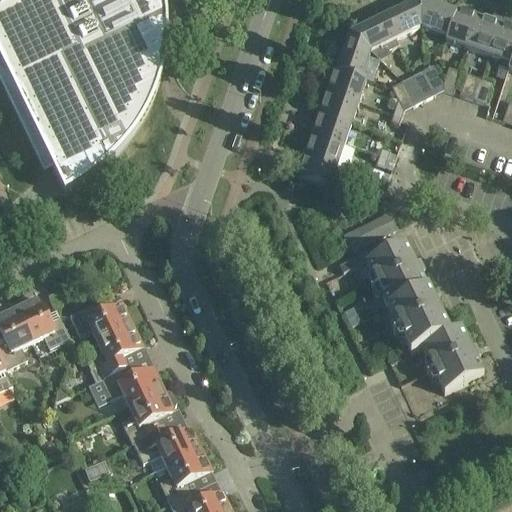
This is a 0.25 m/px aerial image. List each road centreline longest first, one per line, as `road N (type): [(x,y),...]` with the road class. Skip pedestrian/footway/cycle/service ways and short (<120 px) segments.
road 1 (residential): [(141,214),(130,257),(243,476)]
road 2 (residential): [(511,230),(416,197),(403,170),(418,126),(438,116),(511,141)]
road 3 (unclassified): [(196,215),(182,267),(275,461)]
road 4 (unclassified): [(196,215),(270,0)]
road 5 (residential): [(0,286),(141,214)]
road 6 (residential): [(511,370),(470,284),(511,264)]
